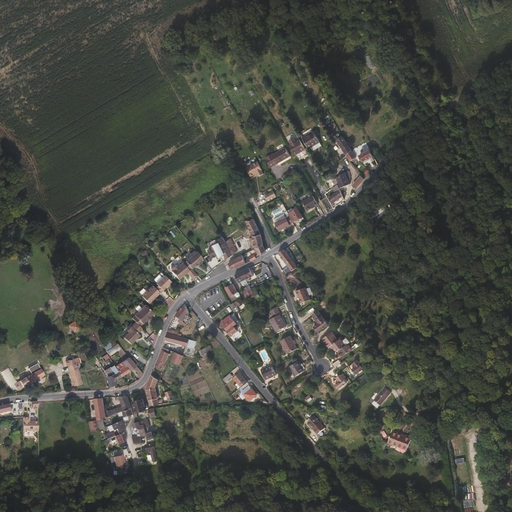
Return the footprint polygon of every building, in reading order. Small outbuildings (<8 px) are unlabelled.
[(309,146),(320,139),(314,127),(302,134),(304,137),(309,146)] [(304,147),(300,140),(297,142),(295,138),(293,139),(300,153),(306,150),(304,147)] [(352,152),(344,138),(338,142),(340,145),(345,155),(346,156),(352,152)] [(300,153),(293,139),(290,141),(292,144),(290,146),(296,156),(300,153)] [(272,152),(270,154),(265,156),(266,157),(265,158),(270,167),(290,156),(285,147),(273,154),(272,152)] [(360,162),(357,159),(358,158),(356,156),(354,157),(352,152),(346,156),(348,158),(349,161),(348,162),(354,167),(360,162)] [(364,164),(371,160),(375,157),(371,152),(361,159),(364,164)] [(338,161),(334,154),(330,157),(334,165),(338,161)] [(263,173),(261,170),(262,170),(257,161),(245,167),(250,176),(257,172),(259,176),(263,173)] [(365,180),(372,173),(368,169),(366,172),(363,175),(361,176),(365,180)] [(341,189),(349,185),(351,184),(351,182),(350,182),(349,179),(350,178),(348,171),(341,175),(339,177),(335,180),(338,185),(341,189)] [(331,180),(335,187),(337,193),(340,191),(338,185),(335,180),(335,178),(331,180)] [(355,190),(361,184),(357,181),(353,186),(353,187),(353,188),(355,190)] [(294,201),(288,189),(284,191),(289,200),(290,200),(291,203),(294,201)] [(343,197),(340,191),(337,193),(332,196),(328,200),(331,205),(341,198),(343,197)] [(267,200),(275,196),(273,192),(270,193),(264,196),(267,200)] [(317,205),(312,196),(301,203),(306,212),(317,205)] [(292,223),(296,220),(302,218),(296,206),(293,207),(290,209),(286,211),(289,217),(292,222),(292,223)] [(289,226),(293,224),(292,223),(292,222),(289,217),(286,219),(285,218),(274,224),(279,232),(290,226),(289,226)] [(257,248),(263,245),(262,241),(260,231),(257,226),(254,219),(252,221),(248,223),(252,232),(254,236),(255,243),(257,248)] [(223,254),(220,246),(225,242),(222,237),(216,241),(217,243),(211,246),(212,248),(207,250),(211,258),(218,255),(219,257),(223,254)] [(235,252),(230,238),(225,242),(220,246),(223,254),(224,257),(225,259),(225,260),(235,252)] [(250,260),(256,257),(256,256),(258,254),(266,250),(263,245),(257,248),(258,252),(249,257),(250,260)] [(203,260),(206,257),(198,248),(195,250),(203,260)] [(200,264),(203,262),(202,260),(203,260),(195,250),(184,260),(193,270),(196,267),(197,268),(201,265),(200,264)] [(288,278),(301,270),(291,256),(287,250),(280,253),(290,267),(284,272),(288,278)] [(235,268),(245,263),(244,260),(241,256),(232,260),(228,264),(230,269),(234,267),(235,268)] [(193,270),(184,260),(181,262),(180,261),(176,265),(174,264),(169,268),(171,270),(170,271),(177,278),(185,271),(196,283),(200,279),(193,270)] [(255,277),(251,269),(243,273),(247,282),(248,281),(248,282),(250,281),(249,280),(255,277)] [(247,282),(243,273),(237,276),(241,285),(243,284),(244,286),(249,284),(248,282),(248,281),(247,282)] [(165,286),(171,281),(165,274),(156,282),(159,284),(156,287),(161,293),(167,288),(165,286)] [(240,293),(236,284),(228,288),(234,302),(239,299),(237,295),(240,293)] [(150,304),(161,293),(156,287),(154,285),(143,295),(150,304)] [(310,301),(308,296),(305,288),(296,291),(299,298),(301,304),(310,301)] [(169,308),(175,302),(170,296),(164,302),(169,308)] [(183,321),(192,313),(187,304),(177,314),(183,321)] [(148,322),(154,317),(153,316),(155,314),(146,305),(139,312),(132,318),(135,322),(140,327),(147,321),(148,322)] [(289,329),(283,317),(284,316),(281,309),(274,313),(277,320),(273,322),(279,334),(289,329)] [(246,310),(238,314),(240,318),(248,314),(246,310)] [(321,335),(332,327),(329,322),(328,322),(328,321),(322,313),(316,317),(323,326),(318,330),(321,335)] [(232,337),(239,331),(235,326),(237,323),(231,315),(223,322),(228,329),(227,330),(232,337)] [(82,328),(79,325),(76,321),(70,324),(76,332),(82,328)] [(139,335),(138,334),(143,330),(140,327),(135,322),(126,331),(127,333),(122,337),(130,344),(139,335)] [(158,336),(151,333),(147,341),(155,344),(158,336)] [(189,347),(191,339),(187,338),(182,337),(177,336),(168,333),(165,343),(168,343),(169,341),(187,346),(185,354),(187,351),(189,347)] [(342,345),(336,336),(326,343),(332,352),(335,350),(339,357),(349,350),(344,343),(342,345)] [(194,357),(198,341),(191,339),(189,347),(187,351),(185,354),(188,355),(194,357)] [(300,352),(293,339),(283,343),(290,357),(300,352)] [(125,354),(118,344),(117,343),(107,351),(111,356),(117,351),(122,357),(125,354)] [(203,356),(209,353),(213,351),(210,346),(206,348),(201,351),(203,356)] [(162,369),(170,353),(169,353),(170,350),(164,348),(156,367),(162,369)] [(179,366),(182,358),(183,356),(176,353),(171,362),(179,366)] [(83,384),(79,368),(82,368),(78,357),(67,361),(75,386),(83,384)] [(143,375),(128,357),(125,360),(116,366),(124,377),(133,370),(140,380),(143,375)] [(28,368),(31,373),(33,372),(40,368),(37,362),(28,368)] [(286,373),(282,363),(271,368),(276,377),(286,373)] [(343,371),(344,370),(346,369),(345,368),(343,364),(334,370),(338,375),(343,371)] [(124,377),(116,366),(116,365),(112,368),(116,374),(113,377),(116,382),(124,377)] [(14,383),(18,381),(9,366),(0,371),(0,372),(11,390),(16,387),(14,383)] [(307,376),(302,366),(292,372),(298,382),(307,376)] [(24,387),(44,374),(40,368),(33,372),(31,373),(20,380),(24,387)] [(369,376),(369,375),(371,373),(368,368),(365,370),(363,368),(359,371),(360,373),(357,376),(361,382),(369,376)] [(242,387),(249,382),(242,374),(235,380),(242,387)] [(157,388),(159,380),(156,378),(154,377),(152,376),(152,377),(147,390),(148,390),(157,388)] [(340,383),(335,376),(331,379),(333,383),(336,387),(340,383)] [(24,387),(20,380),(18,381),(14,383),(16,387),(18,390),(24,387)] [(259,395),(251,386),(252,385),(250,382),(243,387),(245,390),(243,392),(244,392),(251,401),(259,395)] [(352,388),(349,384),(346,386),(345,384),(341,387),(344,391),(339,395),(343,400),(352,393),(349,390),(352,388)] [(160,403),(156,389),(157,388),(148,390),(151,406),(162,405),(162,403),(160,403)] [(175,401),(173,395),(171,392),(169,392),(166,394),(170,403),(174,401),(175,401)] [(377,408),(386,398),(380,392),(368,405),(375,411),(377,408)] [(131,409),(129,403),(128,396),(120,396),(117,397),(118,400),(120,399),(122,406),(106,411),(107,417),(124,412),(131,409)] [(93,400),(95,400),(97,419),(107,417),(106,411),(104,400),(106,399),(106,397),(104,397),(104,398),(93,398),(93,400)] [(147,412),(143,401),(135,403),(138,414),(144,412),(147,412)] [(387,408),(379,414),(382,418),(390,411),(387,408)] [(134,416),(131,409),(124,412),(127,420),(128,420),(130,419),(130,417),(131,416),(132,416),(134,416)] [(38,431),(38,421),(25,421),(25,417),(22,417),(22,430),(22,431),(32,430),(38,431)] [(319,431),(311,418),(302,424),(311,437),(319,431)] [(97,419),(92,421),(89,422),(90,429),(99,428),(97,419)] [(125,432),(121,421),(117,422),(115,423),(112,424),(111,425),(112,427),(113,431),(100,437),(100,443),(115,436),(123,433),(125,432)] [(125,439),(123,433),(115,436),(119,445),(125,442),(124,439),(125,439)] [(397,458),(404,446),(386,436),(379,448),(397,458)]
